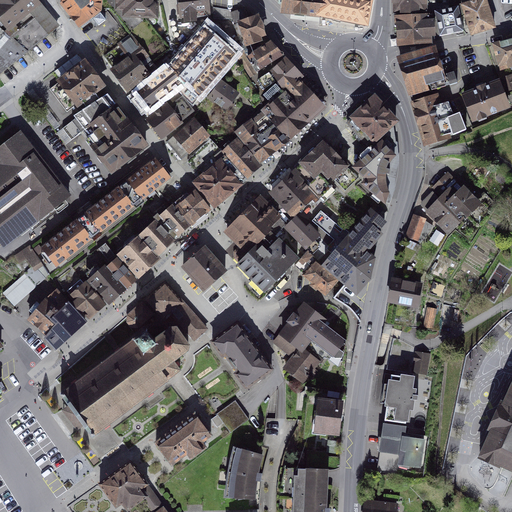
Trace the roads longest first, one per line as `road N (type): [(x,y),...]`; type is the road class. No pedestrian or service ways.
road 1 (tertiary): [(413,155),(363,377),(352,511)]
road 2 (residential): [(349,87),(331,120),(196,236)]
road 3 (residential): [(189,181),(78,41)]
road 4 (residential): [(160,266),(38,373)]
road 5 (residential): [(249,298),(271,316),(298,297),(328,297),(357,312),(360,348)]
road 6 (residential): [(376,56),(502,30)]
road 7 (residential): [(249,298),(212,326),(160,266)]
